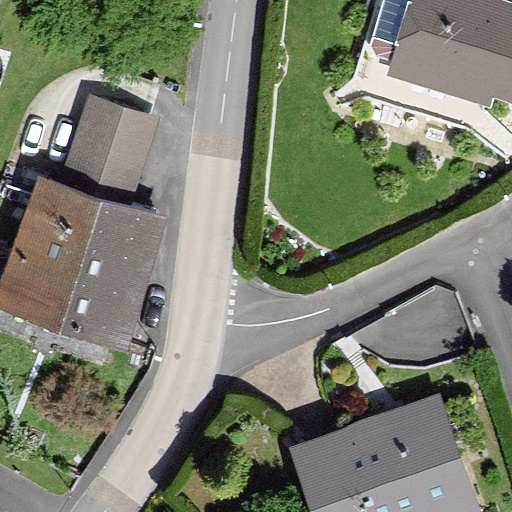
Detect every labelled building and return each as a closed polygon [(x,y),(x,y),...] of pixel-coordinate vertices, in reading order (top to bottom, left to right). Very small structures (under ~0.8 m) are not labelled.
[(511,8),(487,0),(418,0),(397,68),(487,97),(490,87),(511,94),(511,8)] [(95,96),(66,182),(127,203),(156,117),(95,96)] [(66,182),(47,176),(23,251),(8,294),(125,332),(163,214),(127,203),(66,182)] [(0,290),(8,294),(23,251),(0,242),(0,290)] [(463,511),(467,511),(431,407),(302,451),(322,511),(463,511)]
